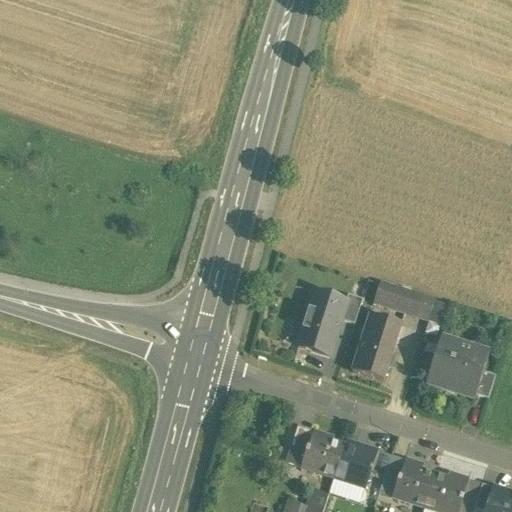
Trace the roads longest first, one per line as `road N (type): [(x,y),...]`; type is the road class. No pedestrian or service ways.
road 1 (secondary): [(197,356),(297,0)]
road 2 (unclassified): [(197,356),(511,459)]
road 3 (secondary): [(197,356),(0,296)]
road 4 (secondary): [(153,511),(197,356)]
